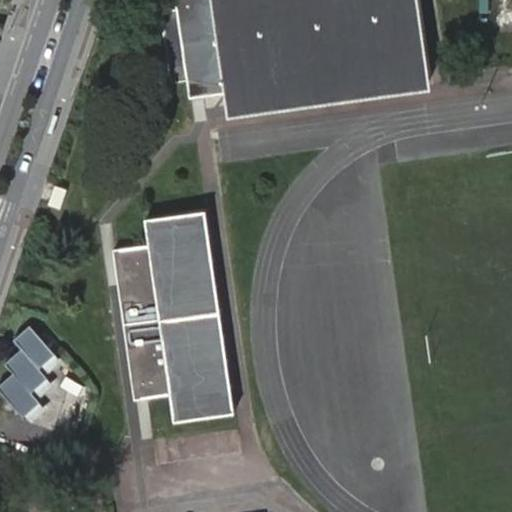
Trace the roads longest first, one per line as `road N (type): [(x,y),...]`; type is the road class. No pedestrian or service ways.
road 1 (secondary): [(0,242),(81,0)]
road 2 (secondary): [(51,0),(0,155)]
